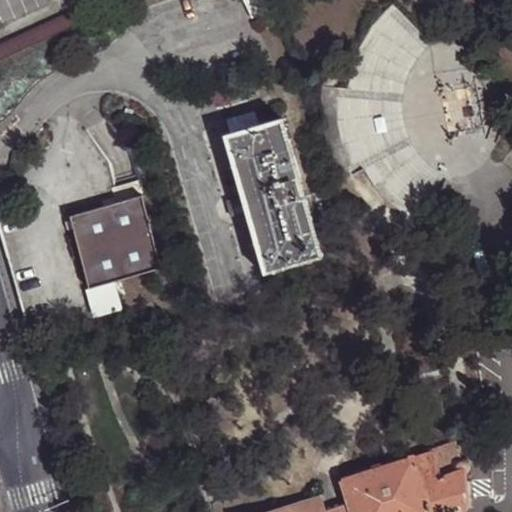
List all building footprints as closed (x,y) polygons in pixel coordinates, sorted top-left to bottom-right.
[(0,46),(0,60),(78,25),(72,14),(0,46)] [(126,107),(123,114),(130,116),(133,110),(126,107)] [(264,272),(322,257),(284,119),(225,136),(264,272)] [(124,274),(159,265),(142,196),(70,216),(85,287),(124,274)] [(159,268),(114,280),(124,319),(169,308),(159,268)] [(113,282),(83,290),(90,319),(120,311),(113,282)] [(452,390),(450,380),(434,382),(434,445),(450,438),(447,421),(457,420),(454,398),(444,400),(442,392),(452,390)] [(457,445),(427,453),(341,479),(349,503),(334,507),(327,509),(322,495),(267,511),(452,511),(467,508),(464,478),(465,477),(469,472),(469,465),(466,459),(460,456),(457,445)]
